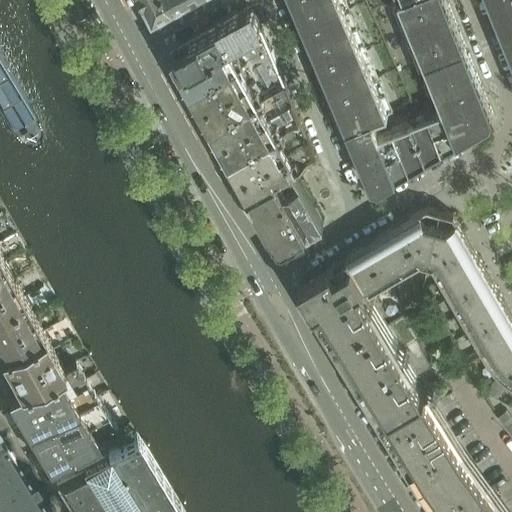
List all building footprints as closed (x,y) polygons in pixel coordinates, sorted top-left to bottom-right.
[(174,4),(171,0),(146,0),(152,10),(160,12),(174,4)] [(324,0),(294,0),(299,11),(324,0)] [(347,10),(342,0),(324,0),(299,11),(306,28),(347,10)] [(448,0),(395,0),(409,33),(454,15),(448,0)] [(511,0),(490,0),(498,17),(511,11),(511,0)] [(179,47),(177,55),(185,70),(263,27),(256,10),(255,9),(254,8),(252,8),(251,8),(249,9),(249,8),(179,47)] [(354,27),(347,12),(347,10),(306,28),(313,44),(354,27)] [(511,11),(498,17),(510,48),(511,47),(511,11)] [(454,15),(409,33),(421,64),(426,62),(466,45),(454,15)] [(195,87),(271,46),(263,27),(185,70),(195,87)] [(320,61),(361,44),(354,27),(313,44),(320,61)] [(327,78),(368,61),(361,44),(320,61),(327,78)] [(480,78),(466,45),(426,62),(440,96),(480,78)] [(214,122),(287,83),(271,46),(195,87),(214,122)] [(375,77),(368,61),(327,78),(334,95),(375,77)] [(382,94),(375,77),(334,95),(342,112),(382,94)] [(489,101),(482,83),(480,78),(440,96),(446,109),(449,118),(489,101)] [(303,120),(287,83),(214,122),(233,157),(303,120)] [(389,111),(382,94),(342,112),(349,129),(374,118),(389,111)] [(492,122),(494,115),(489,101),(449,118),(458,142),(492,122)] [(446,109),(413,123),(427,160),(458,142),(449,118),(446,109)] [(374,118),(349,129),(373,185),(380,188),(397,177),(382,136),(374,118)] [(318,157),(318,155),(303,120),(233,157),(253,193),(295,169),(318,157)] [(413,123),(382,136),(397,177),(427,160),(413,123)] [(325,220),(295,169),(253,193),(279,240),(287,242),(325,220)] [(471,241),(455,213),(428,206),(401,222),(422,258),(434,261),(471,241)] [(422,258),(401,222),(384,231),(406,267),(422,258)] [(406,267),(384,231),(350,251),(371,288),(372,287),(406,267)] [(444,277),(480,257),(471,241),(434,261),(444,277)] [(391,319),(372,287),(371,288),(350,251),(333,262),(333,261),(301,280),(382,414),(425,389),(415,372),(435,360),(405,311),(391,319)] [(480,257),(444,277),(464,311),(500,290),(480,257)] [(4,258),(0,260),(0,284),(14,277),(4,258)] [(14,277),(0,284),(0,307),(24,294),(14,277)] [(511,310),(500,290),(464,311),(484,346),(511,329),(511,310)] [(24,294),(0,307),(0,330),(34,311),(24,294)] [(34,311),(0,330),(0,350),(1,353),(44,329),(34,311)] [(44,329),(1,353),(11,370),(54,347),(44,329)] [(511,329),(484,346),(487,351),(492,359),(496,364),(507,374),(511,378),(511,329)] [(11,370),(21,388),(21,389),(64,366),(54,347),(11,370)] [(8,394),(20,414),(88,376),(78,358),(64,366),(21,389),(21,388),(8,394)] [(88,376),(20,414),(30,430),(98,394),(88,376)] [(498,376),(487,389),(497,398),(508,384),(498,376)] [(507,511),(505,507),(463,449),(427,388),(425,389),(382,414),(420,476),(445,511),(507,511)] [(98,394),(30,430),(41,449),(108,411),(98,394)] [(511,415),(508,410),(499,415),(498,416),(511,435),(511,415)] [(108,411),(41,449),(50,464),(75,449),(118,427),(108,411)] [(184,511),(181,505),(136,431),(94,451),(56,473),(79,511),(184,511)] [(6,469),(0,472),(0,493),(16,485),(6,469)] [(16,485),(0,493),(0,511),(1,511),(25,499),(16,485)] [(32,511),(25,499),(1,511),(32,511)]
